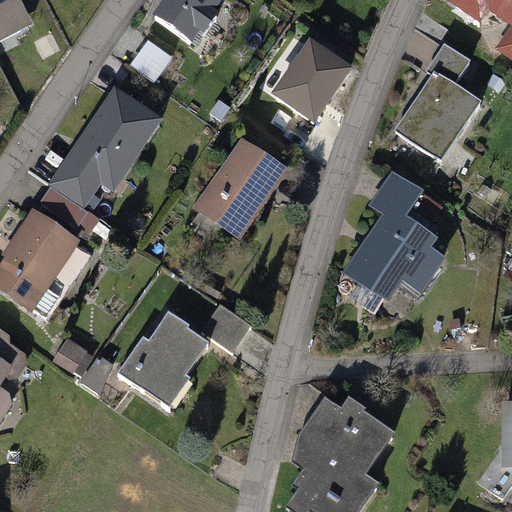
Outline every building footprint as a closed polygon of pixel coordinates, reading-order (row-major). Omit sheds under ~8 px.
[(18,0),(0,0),(0,44),(33,28),(18,0)] [(221,0),(162,0),(152,16),(192,43),(199,32),(205,35),(219,14),(214,11),(221,0)] [(511,0),(448,0),(444,6),(478,30),(488,15),(509,30),(499,44),(511,53),(511,0)] [(148,41),(131,66),(156,84),(173,59),(148,41)] [(352,70),(309,41),(271,96),(313,126),(352,70)] [(440,78),(461,92),(479,66),(450,46),(432,72),(440,78)] [(461,92),(440,78),(402,133),(447,164),(485,109),(461,92)] [(119,189),(165,119),(117,88),(54,186),(57,188),(89,208),(106,181),(119,189)] [(238,236),(285,167),(246,141),(199,210),(238,236)] [(392,219),(407,229),(426,202),(392,178),(372,205),(392,219)] [(102,217),(89,208),(57,188),(46,205),(91,234),(102,217)] [(88,251),(39,217),(9,261),(14,264),(0,283),(0,289),(41,318),(88,251)] [(407,229),(392,219),(350,279),(387,305),(402,284),(421,297),(444,264),(425,251),(429,245),(407,229)] [(203,335),(177,316),(154,348),(147,344),(125,374),(170,407),(217,343),(234,356),(253,330),(223,307),(203,335)] [(35,355),(0,334),(0,425),(4,427),(16,406),(11,397),(35,355)] [(119,373),(70,342),(55,365),(104,396),(119,373)] [(351,414),(336,403),(309,439),(302,465),(311,471),(297,490),(302,493),(289,511),(290,511),(363,511),(381,488),(366,477),(396,436),(374,419),(357,407),(351,414)]
